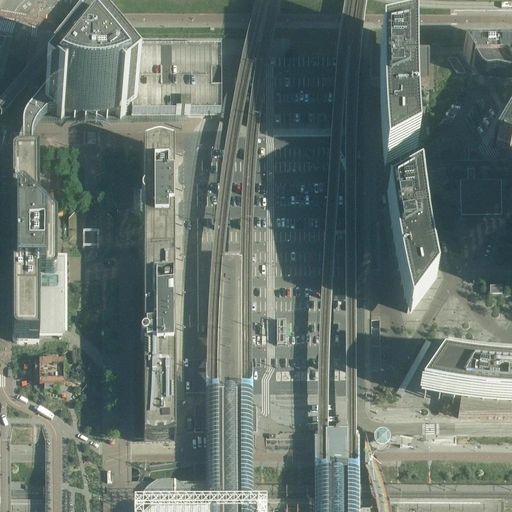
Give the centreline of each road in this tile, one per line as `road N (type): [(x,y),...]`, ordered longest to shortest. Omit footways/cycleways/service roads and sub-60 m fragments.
road 1 (unclassified): [(188,138),(191,389),(360,385)]
road 2 (unclassified): [(360,385),(359,140),(188,138)]
road 3 (unclassified): [(188,138),(6,138)]
